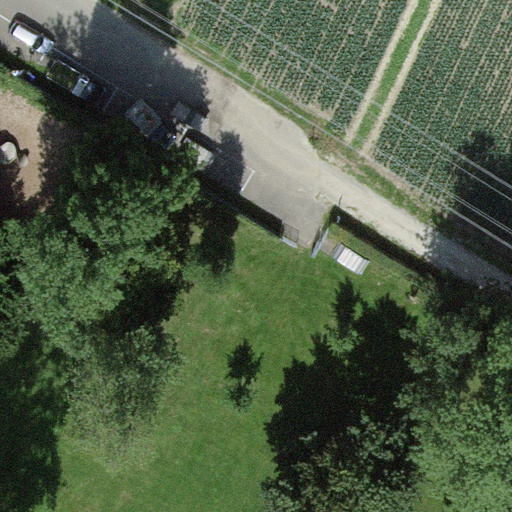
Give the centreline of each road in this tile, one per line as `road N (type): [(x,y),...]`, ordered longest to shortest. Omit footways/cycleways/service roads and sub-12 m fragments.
road 1 (unclassified): [(44,0),(331,191)]
road 2 (track): [(511,292),(331,191)]
